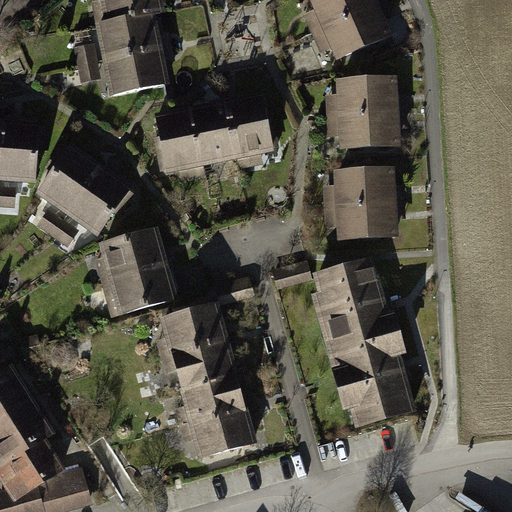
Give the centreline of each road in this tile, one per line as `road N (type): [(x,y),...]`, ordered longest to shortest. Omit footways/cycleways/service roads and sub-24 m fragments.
road 1 (residential): [(321,491),(259,253),(295,223),(314,132),(267,10)]
road 2 (track): [(418,0),(433,82),(452,457)]
road 3 (residential): [(321,491),(511,448)]
